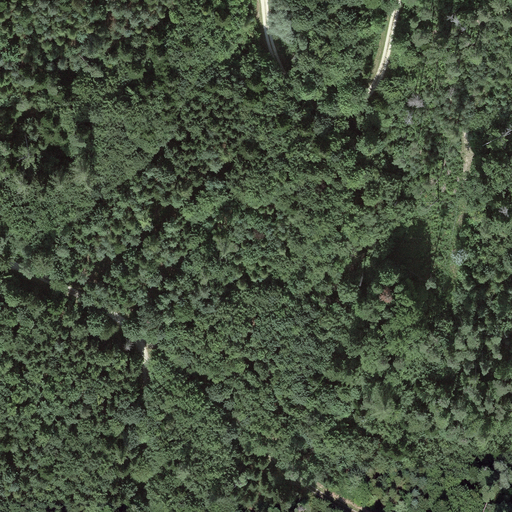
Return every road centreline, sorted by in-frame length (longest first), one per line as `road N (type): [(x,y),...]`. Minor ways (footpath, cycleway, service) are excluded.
road 1 (track): [(0,262),(52,282),(128,328),(290,475),(347,511)]
road 2 (track): [(263,0),(280,81),(326,107),(364,98),(396,0)]
road 3 (track): [(145,341),(149,511)]
